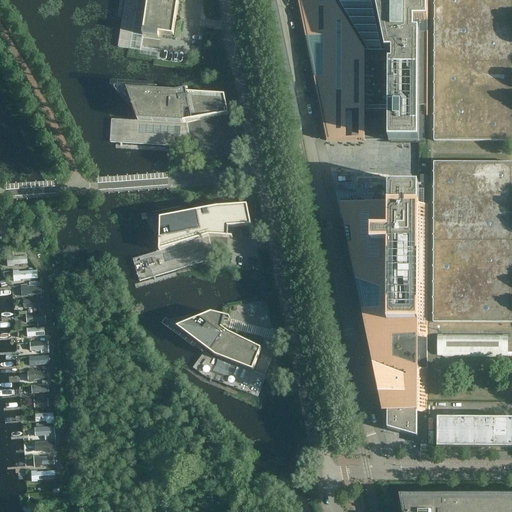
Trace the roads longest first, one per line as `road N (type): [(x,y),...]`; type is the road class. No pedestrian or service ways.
road 1 (residential): [(388,474),(369,431),(279,0)]
road 2 (residential): [(329,474),(230,0)]
road 3 (residential): [(511,475),(388,474)]
